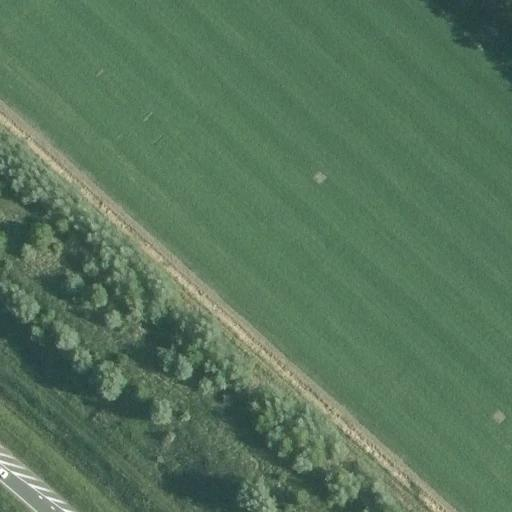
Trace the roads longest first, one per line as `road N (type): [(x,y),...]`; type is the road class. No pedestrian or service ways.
road 1 (residential): [(0,186),(69,244),(230,337),(433,511)]
road 2 (residential): [(511,162),(403,61)]
